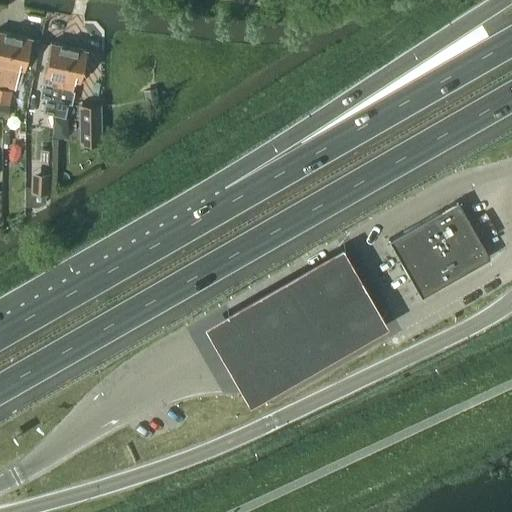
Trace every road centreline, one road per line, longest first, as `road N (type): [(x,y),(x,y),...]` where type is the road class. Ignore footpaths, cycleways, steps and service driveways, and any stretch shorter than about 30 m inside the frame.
road 1 (motorway): [(0,389),(511,95)]
road 2 (motorway): [(503,0),(267,152),(232,201)]
road 3 (motorway): [(511,40),(232,201)]
road 4 (motorway): [(232,201),(0,334)]
